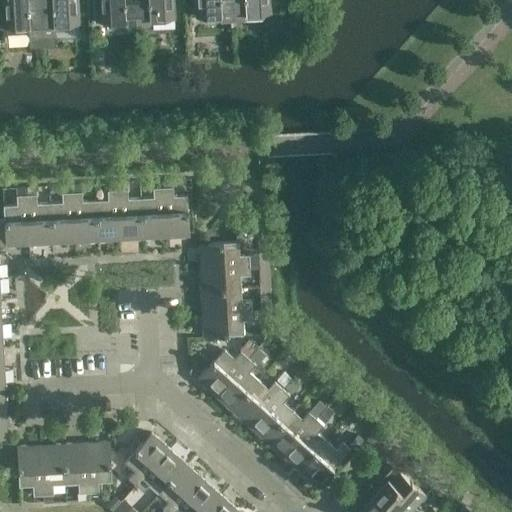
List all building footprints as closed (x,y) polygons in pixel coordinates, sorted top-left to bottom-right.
[(43,46),(40,4),(28,4),(27,0),(3,0),(5,27),(28,26),(29,46),(43,46)] [(52,0),(52,3),(40,4),(43,46),(56,45),(55,25),(78,23),(76,0),(52,0)] [(124,26),(138,25),(136,0),(99,0),(101,22),(124,21),(124,26)] [(136,0),(138,25),(151,24),(151,19),(174,18),(173,0),(136,0)] [(220,21),(233,20),(232,0),(195,0),(196,17),(220,16),(220,21)] [(232,0),(233,20),(247,19),(246,14),(270,13),(269,0),(232,0)] [(153,196),(140,197),(142,237),(165,236),(163,186),(152,187),(153,196)] [(173,186),(163,186),(165,236),(189,235),(187,195),(173,195),(173,186)] [(127,188),(117,189),(120,238),(142,237),(140,197),(128,198),(127,188)] [(107,199),(95,200),(97,240),(120,238),(117,189),(107,189),(107,199)] [(62,201),(49,202),(51,242),(74,241),(71,191),(61,192),(62,201)] [(82,191),(71,191),(74,241),(97,240),(95,200),(82,200),(82,191)] [(36,193),(26,194),(28,243),(51,242),(49,202),(36,203),(36,193)] [(16,204),(3,205),(3,220),(5,245),(28,243),(26,194),(16,194),(16,204)] [(238,241),(198,243),(200,267),(249,264),(248,254),(239,255),(238,241)] [(249,264),(200,267),(201,290),(241,287),(240,275),(250,274),(249,264)] [(241,287),(201,290),(202,312),(251,310),(251,300),(241,300),(241,287)] [(251,310),(202,312),(203,336),(243,334),(242,320),(252,320),(251,310)] [(197,378),(215,394),(254,350),(251,347),(244,354),(240,350),(234,357),(224,348),(197,378)] [(254,350),(215,394),(232,409),(258,379),(249,371),(255,364),(251,360),(258,353),(254,350)] [(258,379),(232,409),(249,424),(282,387),(274,381),(268,388),(258,379)] [(289,379),(282,387),(249,424),(266,440),(292,410),(283,401),(289,394),(286,391),(293,383),(289,379)] [(310,410),(317,416),(321,411),(324,408),(318,402),(310,410)] [(292,410),(266,440),(283,455),(316,418),(308,411),(302,418),(292,410)] [(317,416),(316,418),(283,455),(300,470),(326,440),(317,432),(323,424),(320,421),(326,415),(321,411),(317,416)] [(140,432),(148,431),(147,423),(139,423),(140,432)] [(151,432),(146,437),(142,434),(136,434),(132,438),(133,445),(136,448),(124,461),(134,471),(128,478),(135,484),(168,447),(151,432)] [(354,450),(365,439),(357,432),(347,444),(354,450)] [(326,440),(300,470),(317,486),(350,449),(342,442),(336,449),(326,440)] [(109,441),(86,442),(88,492),(98,491),(98,481),(111,481),(109,441)] [(86,442),(63,443),(65,483),(78,482),(78,492),(88,492),(86,442)] [(63,443),(40,445),(43,503),(52,502),(51,494),(53,494),(52,484),(65,483),(63,443)] [(40,445),(16,446),(18,486),(32,485),(33,495),(34,495),(35,503),(43,503),(40,445)] [(168,447),(135,484),(143,491),(149,484),(159,492),(185,463),(168,447)] [(185,463),(159,492),(168,501),(162,508),(165,511),(171,511),(202,478),(185,463)] [(409,511),(425,494),(405,476),(393,465),(384,475),(387,478),(372,495),(391,511),(409,511)] [(202,478),(171,511),(202,511),(219,493),(202,478)] [(219,493),(202,511),(232,511),(236,508),(219,493)] [(391,511),(372,495),(357,511),(356,511),(391,511)] [(117,511),(123,511),(128,506),(121,500),(114,509),(117,511)]
